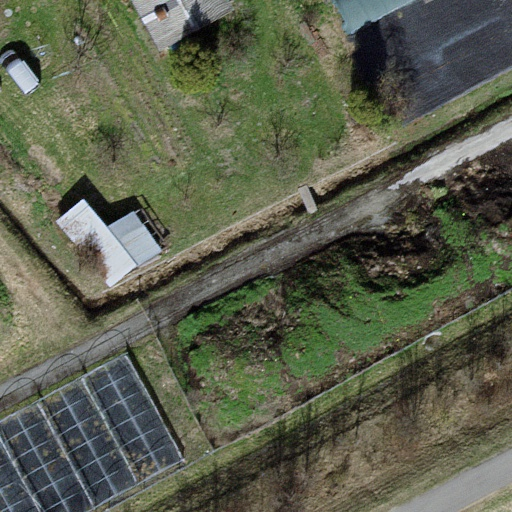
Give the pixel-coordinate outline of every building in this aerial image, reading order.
[(235,0),(138,0),(162,43),(237,2),(235,0)] [(342,0),(355,24),(398,0),(342,0)] [(511,0),(474,0),(474,55),(511,55),(511,0)] [(138,201),(105,219),(91,193),(66,206),(105,278),(163,248),(138,201)] [(127,355),(0,422),(0,511),(90,511),(191,458),(127,355)]
